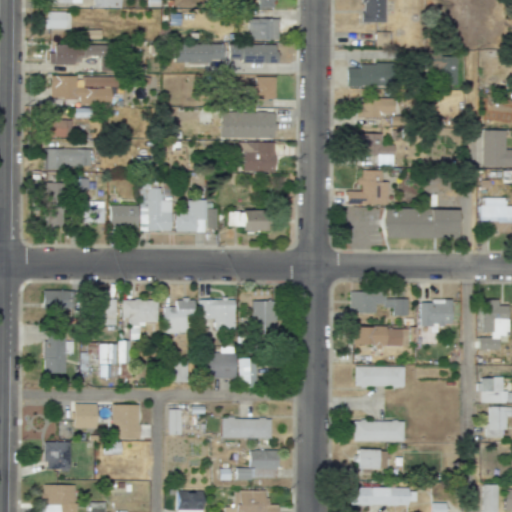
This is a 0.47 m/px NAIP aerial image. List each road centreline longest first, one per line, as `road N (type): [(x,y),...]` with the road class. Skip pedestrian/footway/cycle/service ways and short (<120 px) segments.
road 1 (residential): [(310,511),(315,0)]
road 2 (residential): [(0,263),(511,266)]
road 3 (residential): [(0,394),(4,0)]
